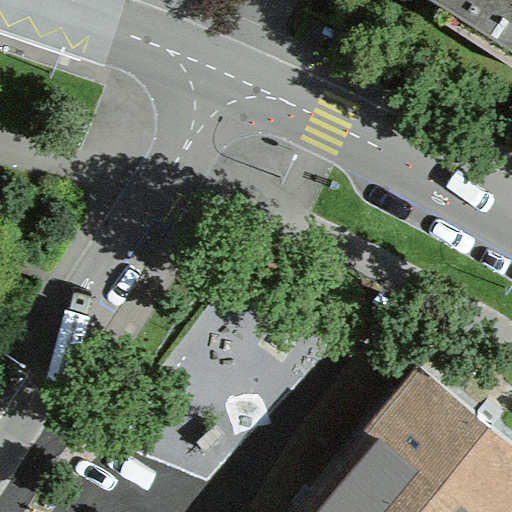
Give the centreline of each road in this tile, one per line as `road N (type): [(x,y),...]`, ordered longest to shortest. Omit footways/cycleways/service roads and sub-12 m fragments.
road 1 (residential): [(231,85),(0,439)]
road 2 (residential): [(511,232),(231,85)]
road 3 (residential): [(231,85),(24,0)]
